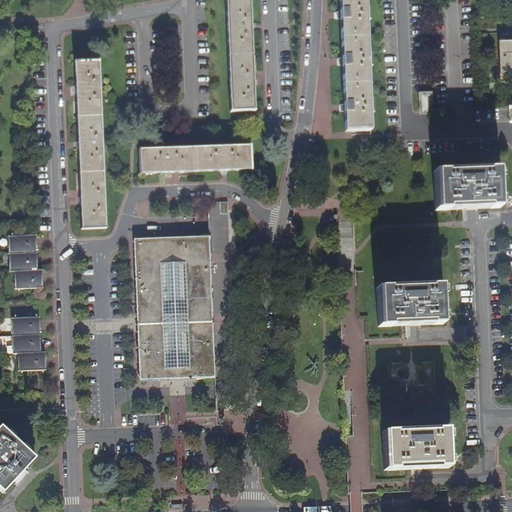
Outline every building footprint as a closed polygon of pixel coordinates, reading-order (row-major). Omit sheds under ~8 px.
[(225,0),(230,112),(254,111),(253,77),(251,25),(249,0),(225,0)] [(344,107),(345,132),(370,131),(363,0),(339,0),(340,15),(342,62),(344,107)] [(499,73),(511,73),(511,42),(498,43),(499,73)] [(80,202),(81,230),(105,229),(98,61),(74,62),(75,89),(78,144),(80,202)] [(420,95),(420,114),(429,113),(428,95),(420,95)] [(138,152),(139,174),(170,173),(223,171),(251,170),(250,146),(138,152)] [(472,209),(499,208),(498,196),(497,170),(436,172),(437,210),(462,209),(472,209)] [(12,253),(34,252),(33,243),(33,239),(33,235),(10,236),(10,247),(12,247),(12,253)] [(207,237),(135,240),(140,379),(196,377),(214,377),(207,237)] [(34,252),(12,253),(10,253),(11,264),(13,264),(13,271),(18,271),(34,271),(34,261),(34,252)] [(34,271),(18,271),(18,278),(16,278),(17,289),(39,288),(39,278),(39,270),(34,271)] [(378,289),(380,327),(400,327),(409,326),(413,326),(442,325),(442,315),(440,286),(378,289)] [(16,335),(37,335),(36,326),(36,317),(14,318),(14,329),(16,329),(16,335)] [(22,353),(37,353),(37,343),(37,335),(16,335),(14,336),(15,346),(17,346),(17,353),(22,353)] [(37,353),(22,353),(22,360),(20,360),(20,371),(43,371),(43,362),(42,352),(37,353)] [(0,428),(0,490),(3,493),(34,459),(0,428)] [(385,433),(386,471),(407,470),(422,469),(448,468),(447,464),(447,459),(446,431),(385,433)]
